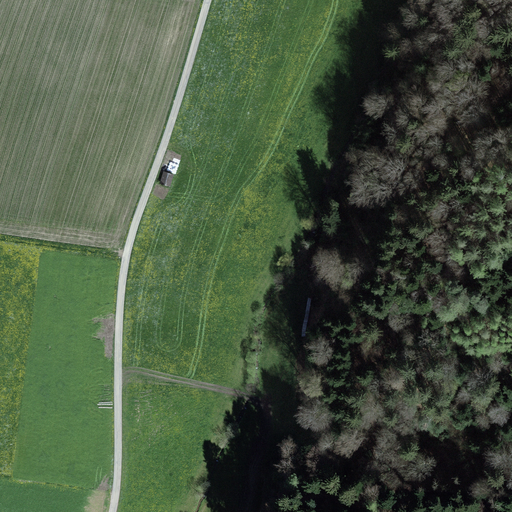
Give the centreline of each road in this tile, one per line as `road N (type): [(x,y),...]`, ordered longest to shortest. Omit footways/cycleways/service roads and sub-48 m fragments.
road 1 (unclassified): [(207,0),(123,271),(112,511)]
road 2 (track): [(511,391),(462,352),(441,306),(456,228),(511,119)]
